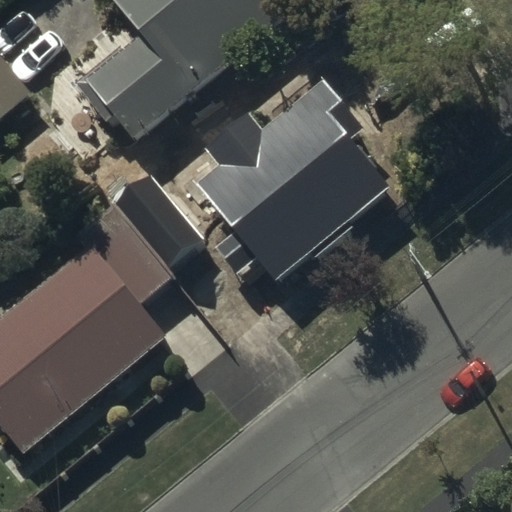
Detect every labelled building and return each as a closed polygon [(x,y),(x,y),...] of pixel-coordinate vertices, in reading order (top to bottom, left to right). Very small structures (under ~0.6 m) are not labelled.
[(119,0),(146,33),(81,87),(131,146),(300,4),(296,0),(119,0)] [(0,121),(33,94),(0,54),(0,121)] [(352,220),(395,182),(358,137),(369,128),(327,77),(267,127),(253,110),(207,148),(221,165),(199,183),(281,282),(313,253),(319,260),(357,226),(352,220)] [(206,241),(159,183),(152,175),(119,202),(173,268),(206,241)] [(173,275),(124,217),(0,323),(0,414),(30,451),(167,335),(140,303),(173,275)]
